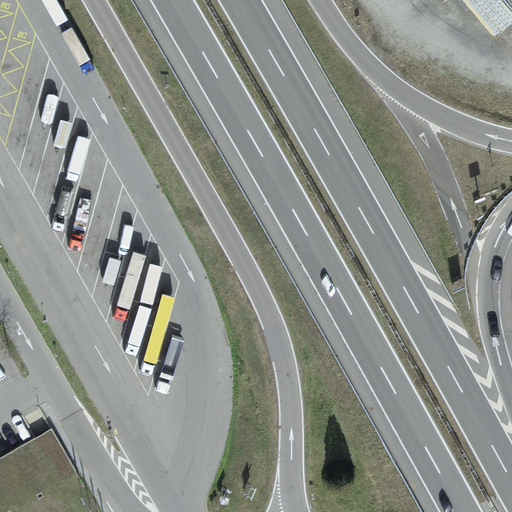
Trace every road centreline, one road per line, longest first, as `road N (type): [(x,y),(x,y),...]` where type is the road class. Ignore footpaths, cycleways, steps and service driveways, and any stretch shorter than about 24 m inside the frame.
road 1 (motorway): [(171,0),(460,511)]
road 2 (motorway): [(511,483),(239,0)]
